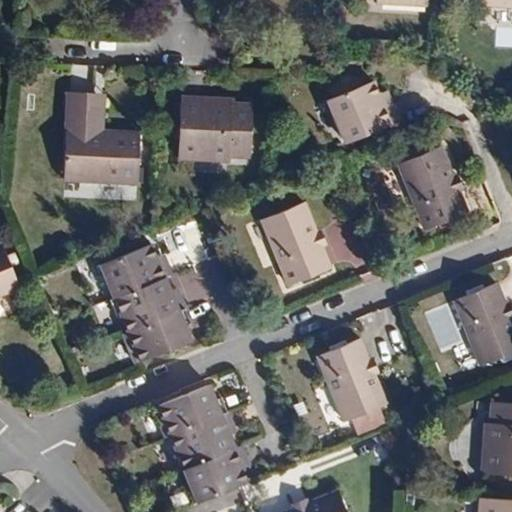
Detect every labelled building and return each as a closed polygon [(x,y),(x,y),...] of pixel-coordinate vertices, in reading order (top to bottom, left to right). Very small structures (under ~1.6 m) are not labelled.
[(511,0),(473,0),(473,7),(511,8),(511,0)] [(397,119),(389,99),(381,102),(378,93),(373,81),(329,101),(347,143),(397,119)] [(96,129),(98,91),(70,90),(65,172),(81,173),(81,178),(138,180),(140,131),(104,129),(96,129)] [(385,90),(378,93),(381,102),(389,99),(385,90)] [(106,91),(98,91),(96,129),(104,129),(106,91)] [(233,100),(184,97),(181,158),(191,159),(196,155),(212,156),(216,160),(223,161),(228,156),(249,157),(253,105),(233,104),(233,100)] [(463,211),(455,191),(449,175),(437,147),(397,163),(423,227),(463,211)] [(449,175),(455,191),(462,188),(455,173),(449,175)] [(321,245),(314,229),(303,201),(264,218),(290,283),(329,268),(321,245)] [(320,227),(314,229),(321,245),(326,243),(320,227)] [(111,287),(117,302),(168,281),(174,279),(166,261),(161,263),(158,256),(153,244),(98,266),(104,282),(111,287)] [(0,247),(0,292),(21,286),(8,245),(0,247)] [(163,254),(158,256),(161,263),(166,261),(163,254)] [(188,305),(209,298),(203,278),(181,285),(188,305)] [(172,292),(168,281),(117,302),(113,303),(118,316),(125,320),(130,334),(187,311),(180,295),(174,298),(172,292)] [(511,352),(511,321),(511,318),(504,302),(496,282),(456,298),(483,364),(511,352)] [(174,298),(180,295),(178,289),(172,292),(174,298)] [(130,334),(126,335),(137,362),(192,340),(186,326),(192,324),(187,311),(130,334)] [(375,373),(368,356),(360,337),(319,353),(344,417),(386,400),(375,373)] [(373,353),(368,356),(375,373),(380,371),(373,353)] [(170,437),(175,435),(230,412),(223,396),(217,398),(212,384),(158,406),(170,437)] [(511,404),(494,403),(493,422),(487,428),(486,436),(492,444),(491,458),(486,461),(485,471),(511,473),(511,404)] [(184,471),(189,469),(238,448),(232,432),(229,426),(234,424),(230,412),(175,435),(179,444),(176,451),(184,471)] [(197,505),(243,486),(252,483),(245,466),(243,460),(248,458),(243,446),(238,448),(189,469),(192,478),(191,488),(197,505)] [(348,511),(339,490),(312,501),(295,508),(285,511),(348,511)] [(295,508),(312,501),(309,495),(292,502),(295,508)] [(511,511),(511,500),(482,498),(481,510),(482,511),(511,511)]
